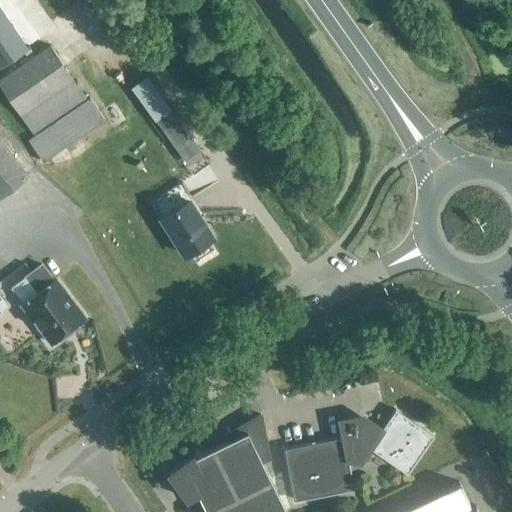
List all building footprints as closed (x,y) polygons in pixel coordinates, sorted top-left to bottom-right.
[(0,0),(0,66),(37,41),(8,0),(0,0)] [(40,0),(52,18),(78,0),(40,0)] [(0,86),(32,133),(85,97),(50,45),(0,78),(0,86)] [(42,161),(104,118),(89,97),(28,139),(42,161)] [(183,160),(199,148),(171,108),(155,120),(183,160)] [(0,197),(28,176),(0,139),(0,197)] [(499,191),(490,174),(478,180),(487,197),(499,191)] [(160,217),(184,254),(212,236),(201,219),(189,200),(188,199),(160,217)] [(25,276),(35,289),(37,292),(21,304),(51,343),(85,317),(55,278),(53,280),(41,264),(25,276)] [(378,433),(361,421),(356,442),(368,450),(370,447),(406,472),(432,435),(395,409),(378,433)] [(286,511),(261,461),(268,458),(260,414),(225,435),(228,440),(193,457),(192,455),(168,472),(186,498),(197,493),(206,511),(286,511)] [(356,442),(361,421),(340,426),(340,425),(338,425),(341,437),(284,448),(294,500),(353,488),(347,459),(353,458),(359,462),(357,465),(358,466),(368,450),(356,442)] [(476,511),(474,505),(470,507),(458,482),(393,511),(476,511)]
